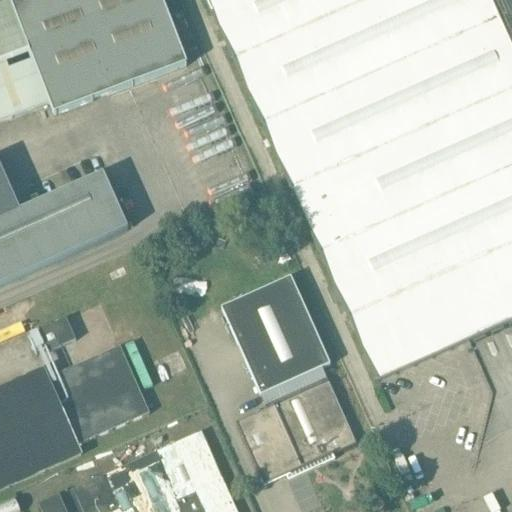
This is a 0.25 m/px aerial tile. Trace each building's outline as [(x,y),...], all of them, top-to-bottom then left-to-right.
[(186,66),(160,0),(16,0),(9,3),(0,6),(0,123),(48,105),(53,117),(186,66)] [(511,326),(511,0),(205,0),(377,386),(511,326)] [(20,215),(0,171),(0,288),(128,232),(102,177),(20,215)] [(330,368),(290,280),(221,312),(267,414),(237,427),(264,487),(356,446),(322,371),(330,368)] [(76,342),(66,320),(40,333),(50,354),(76,342)] [(149,416),(120,349),(48,381),(44,372),(0,391),(0,492),(82,456),(78,448),(149,416)] [(235,511),(201,435),(39,508),(40,511),(235,511)]
